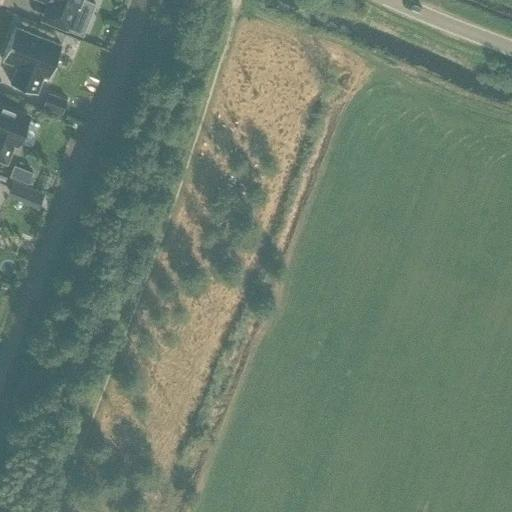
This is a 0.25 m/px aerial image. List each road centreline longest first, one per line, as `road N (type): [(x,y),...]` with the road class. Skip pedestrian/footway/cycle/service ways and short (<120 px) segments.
road 1 (track): [(47,511),(225,57),(233,0)]
road 2 (residential): [(329,218),(511,291)]
road 3 (unclassified): [(511,49),(386,0)]
